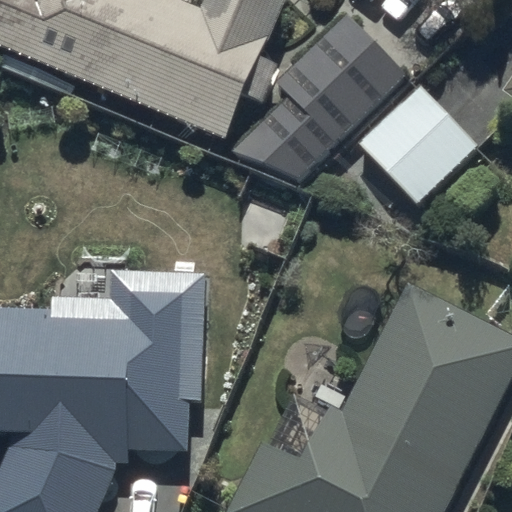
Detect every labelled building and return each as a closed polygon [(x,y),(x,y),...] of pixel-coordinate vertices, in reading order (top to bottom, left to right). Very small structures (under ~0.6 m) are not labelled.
[(5,0),(0,13),(0,66),(234,162),(244,138),(258,144),(282,87),(268,81),(293,20),(243,0),(222,0),(209,32),(139,3),(139,0),(5,0)] [(282,99),(338,159),(410,92),(354,32),(282,99)] [(424,98),(361,157),(423,223),(486,165),(424,98)] [(54,302),(0,300),(0,424),(17,425),(0,462),(0,511),(97,511),(121,459),(130,459),(130,445),(189,444),(189,396),(202,396),(205,268),(112,266),(112,294),(54,293),(54,302)] [(442,511),(511,373),(511,350),(399,294),(342,406),(326,398),(299,451),(265,434),(227,511),(228,511),(442,511)]
